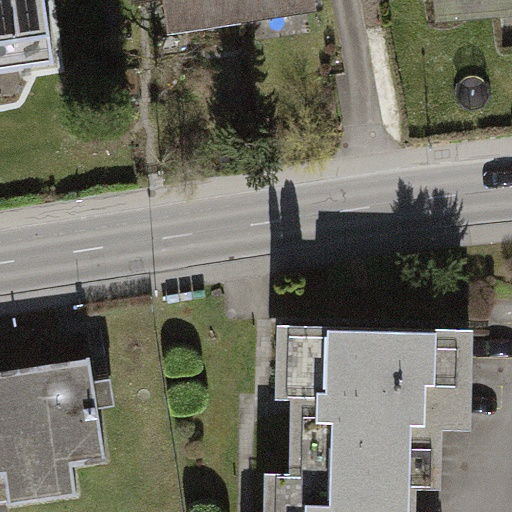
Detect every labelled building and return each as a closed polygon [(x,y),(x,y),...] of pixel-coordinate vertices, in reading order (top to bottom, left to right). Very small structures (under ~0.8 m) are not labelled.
[(18,65),(51,60),(42,0),(0,0),(0,62),(16,60),(18,65)] [(241,5),(239,0),(168,0),(170,15),(241,5)] [(326,457),(326,476),(326,479),(414,480),(414,483),(438,484),(439,424),(453,424),(454,384),(469,384),(470,331),(296,328),(294,394),(317,395),(316,416),(305,415),(305,457),(326,457)] [(91,359),(0,372),(0,474),(7,473),(11,503),(77,494),(72,463),(106,458),(91,359)] [(412,511),(414,483),(414,480),(326,479),(326,476),(303,475),(303,502),(279,502),(278,511),(412,511)]
